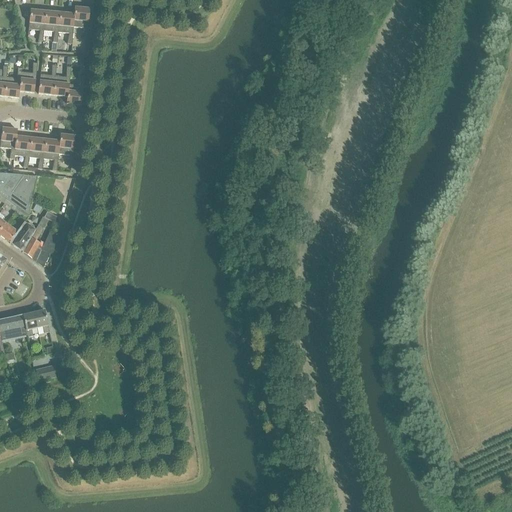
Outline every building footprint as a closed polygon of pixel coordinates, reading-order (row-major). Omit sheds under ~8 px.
[(60,14),(57,44),(58,33),(69,34),(67,45),(71,45),(75,9),(74,15),(60,14)] [(75,9),(71,45),(72,45),(73,28),(84,29),(82,39),(87,40),(90,10),(75,9)] [(30,11),(29,31),(40,32),(38,42),(43,42),(45,13),(30,11)] [(45,13),(43,42),(44,32),(54,33),(53,43),(57,44),(60,14),(45,13)] [(22,69),(19,99),(20,93),(34,94),(37,65),(33,64),(32,74),(22,73),(22,69)] [(53,96),(56,67),(52,66),(51,77),(40,75),(38,95),(53,96)] [(57,67),(56,67),(53,96),(67,98),(66,105),(67,105),(71,68),(67,68),(66,78),(56,77),(57,67)] [(7,68),(4,97),(19,99),(22,69),(18,69),(17,79),(7,78),(8,68),(7,68)] [(71,68),(67,105),(82,106),(85,77),(81,76),(79,87),(69,85),(71,68)] [(16,137),(17,137),(17,131),(2,129),(0,147),(0,148),(11,150),(10,160),(14,161),(14,157),(16,137)] [(60,136),(59,142),(60,142),(58,155),(59,155),(69,156),(68,167),(72,167),(75,138),(60,136)] [(31,139),(17,137),(16,137),(14,157),(25,158),(23,168),(28,169),(29,159),(28,158),(31,139)] [(45,141),(31,139),(28,158),(29,159),(39,160),(38,170),(42,170),(43,160),(45,141)] [(60,142),(59,142),(45,141),(43,160),(54,161),(52,172),(57,172),(59,155),(58,155),(60,142)] [(0,196),(5,200),(16,208),(29,217),(31,207),(37,178),(1,174),(0,174),(0,196)] [(5,200),(3,204),(14,212),(16,208),(5,200)] [(37,204),(35,210),(43,213),(45,207),(37,204)] [(16,208),(14,212),(26,221),(29,217),(16,208)] [(61,220),(47,213),(44,219),(49,221),(59,227),(61,220)] [(31,260),(35,263),(42,248),(39,247),(40,245),(37,243),(43,229),(44,230),(49,221),(44,219),(42,218),(35,231),(32,237),(23,254),(31,260)] [(6,224),(0,232),(0,237),(9,244),(18,232),(6,224)] [(24,224),(18,232),(14,238),(9,244),(23,254),(32,237),(35,231),(34,230),(33,227),(29,224),(26,225),(24,224)] [(49,234),(42,248),(35,263),(43,269),(49,255),(53,257),(57,236),(49,234)] [(45,311),(33,314),(37,329),(42,328),(44,334),(50,333),(45,311)] [(22,317),(25,327),(26,334),(27,334),(27,338),(33,337),(31,331),(37,329),(33,314),(22,317)] [(26,334),(25,327),(22,317),(15,318),(0,321),(0,338),(0,340),(1,343),(2,343),(3,343),(27,339),(26,334)] [(14,360),(13,354),(12,354),(6,355),(8,362),(8,363),(14,362),(15,362),(14,360)] [(64,365),(59,366),(61,377),(67,375),(64,365)] [(59,366),(53,367),(55,378),(61,377),(59,366)] [(50,380),(47,368),(42,370),(44,381),(50,380)] [(44,381),(42,370),(36,371),(39,382),(44,381)]
